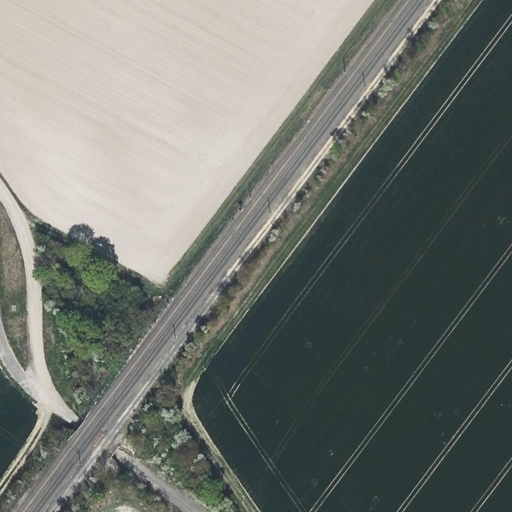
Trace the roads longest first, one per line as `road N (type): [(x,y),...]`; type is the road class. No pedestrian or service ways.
road 1 (track): [(436,0),(53,511)]
road 2 (unclassified): [(45,397),(25,237),(0,189)]
road 3 (unclassified): [(194,511),(45,397)]
